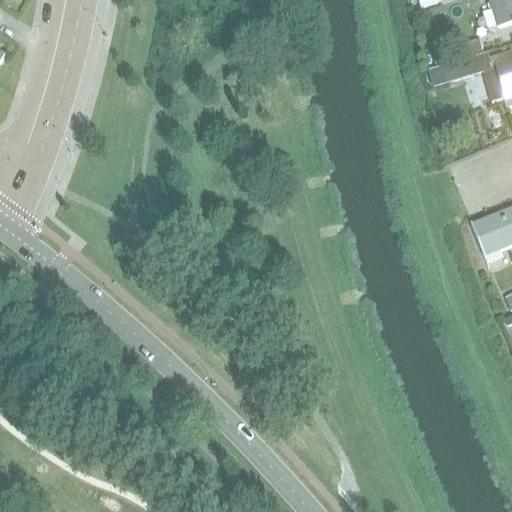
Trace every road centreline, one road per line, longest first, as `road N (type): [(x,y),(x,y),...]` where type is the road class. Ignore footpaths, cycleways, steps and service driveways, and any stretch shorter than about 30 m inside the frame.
road 1 (tertiary): [(305,511),(183,378),(0,226)]
road 2 (residential): [(28,167),(56,97),(79,0)]
